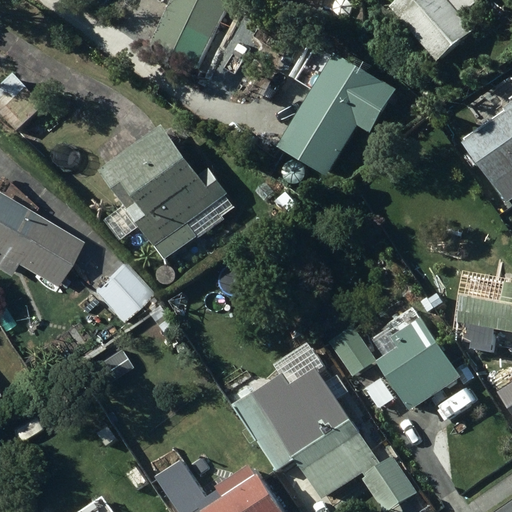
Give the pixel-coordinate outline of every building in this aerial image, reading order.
[(177,0),(157,46),(203,67),(234,0),(177,0)] [(410,0),(399,10),(447,64),(481,33),(468,18),(487,0),(410,0)] [(347,59),(291,153),(337,180),(367,130),(380,138),(406,94),(347,59)] [(51,109),(20,74),(0,92),(32,127),(51,109)] [(511,119),(473,148),(511,201),(511,119)] [(112,176),(135,208),(114,222),(128,243),(149,228),(172,261),(230,222),(228,218),(241,209),(234,198),(235,197),(218,171),(208,178),(177,132),(112,176)] [(0,270),(8,276),(16,262),(57,286),(83,242),(0,193),(0,270)] [(158,252),(144,262),(152,272),(165,262),(158,252)] [(125,264),(95,293),(123,322),(154,293),(125,264)] [(468,335),(479,337),(477,352),(499,356),(501,339),(511,341),(511,282),(494,279),(490,304),(473,301),(471,310),(460,308),(457,326),(469,329),(468,335)] [(166,308),(156,316),(171,336),(182,328),(166,308)] [(384,341),(397,361),(388,367),(419,414),(469,380),(430,322),(403,341),(398,332),(384,341)] [(335,343),(360,379),(383,363),(358,327),(335,343)] [(310,329),(301,335),(307,344),(316,339),(310,329)] [(373,481),(370,483),(388,511),(400,511),(424,497),(401,460),(388,468),(330,378),(278,412),(287,425),(284,427),(262,393),(239,407),(282,475),(304,461),(331,502),(370,476),(373,481)] [(372,391),(384,411),(400,401),(388,381),(372,391)] [(480,398),(472,386),(440,408),(448,420),(480,398)] [(169,475),(162,481),(182,511),(292,511),(271,480),(268,482),(261,471),(229,493),(230,494),(215,504),(184,459),(166,471),(169,475)]
